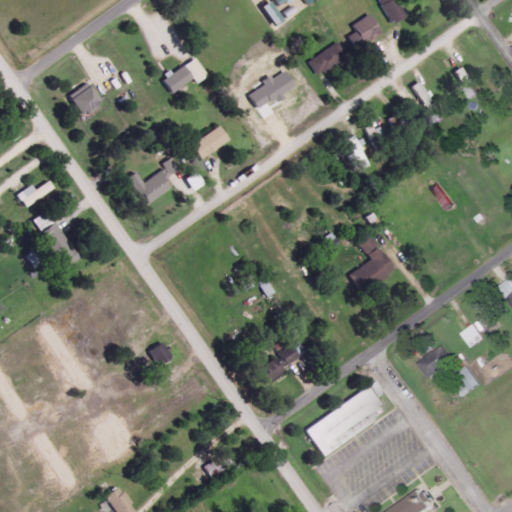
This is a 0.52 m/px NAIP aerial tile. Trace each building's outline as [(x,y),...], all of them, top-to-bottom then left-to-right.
[(374,0),(383,22),(397,17),(390,0),(374,0)] [(374,31),(362,13),(344,24),(348,30),(341,35),(349,48),(374,31)] [(300,60),(311,75),(340,55),(330,40),(300,60)] [(155,79),(164,92),(186,77),(177,64),(155,79)] [(474,93),(455,65),(447,70),(466,98),(474,93)] [(109,90),(130,80),(127,73),(106,83),(109,90)] [(415,99),(423,92),(412,79),(404,86),(415,99)] [(93,100),(83,84),(63,97),(73,113),(93,100)] [(369,139),(375,133),(363,121),(357,128),(369,139)] [(183,143),(193,158),(221,138),(212,124),(183,143)] [(340,137),(353,168),(362,164),(349,133),(340,137)] [(164,186),(153,170),(136,182),(128,170),(120,176),(140,204),(164,186)] [(47,186),(42,179),(28,188),(25,183),(9,193),(17,206),(47,186)] [(35,231),(29,235),(56,269),(73,256),(38,210),(26,220),(35,231)] [(362,261),(342,272),(353,291),(386,272),(363,230),(349,237),(362,261)] [(511,279),(509,275),(493,287),(511,312),(511,279)] [(138,318),(130,306),(113,317),(120,329),(138,318)] [(139,371),(164,355),(155,341),(130,357),(139,371)] [(261,380),(294,356),(284,343),(251,367),(261,380)] [(426,377),(447,358),(434,345),(414,364),(426,377)] [(60,367),(73,392),(82,387),(69,362),(60,367)] [(475,382),(461,364),(452,370),(467,389),(475,382)] [(297,428),(315,455),(380,412),(362,384),(297,428)] [(197,466),(203,475),(212,469),(206,460),(197,466)] [(97,496),(110,511),(123,511),(129,507),(110,485),(97,496)] [(419,511),(427,507),(415,490),(382,511),(419,511)]
